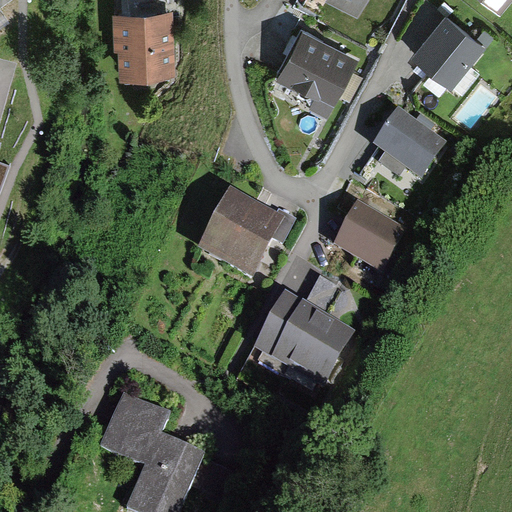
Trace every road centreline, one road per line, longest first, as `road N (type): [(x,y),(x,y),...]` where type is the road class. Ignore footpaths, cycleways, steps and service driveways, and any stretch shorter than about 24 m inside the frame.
road 1 (residential): [(376,85),(316,185),(283,186),(243,108),(232,0)]
road 2 (residential): [(222,422),(151,366),(120,362),(19,511)]
